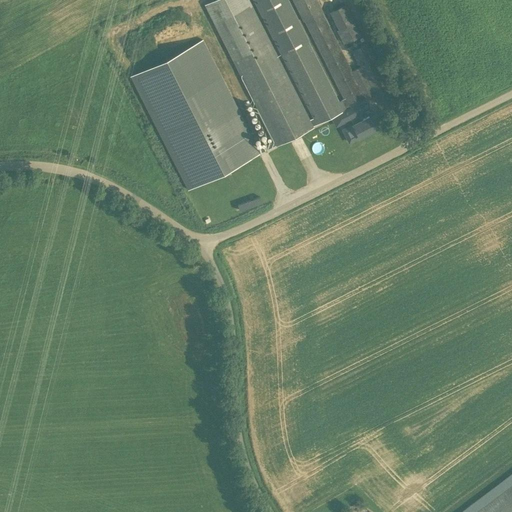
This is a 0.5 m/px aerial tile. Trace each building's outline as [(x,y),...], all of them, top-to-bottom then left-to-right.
[(270,147),(315,125),(251,0),(215,0),(200,8),(270,147)] [(332,10),(346,42),(363,35),(349,2),(332,10)] [(190,190),(262,154),(205,39),(132,75),(141,95),(148,91),(188,172),(182,175),(190,190)] [(354,105),(340,112),(330,117),(335,127),(350,119),(353,124),(343,130),(349,142),(359,137),(375,129),(368,116),(362,119),(354,105)] [(252,203),(231,213),(234,218),(255,208),(252,203)] [(511,511),(511,472),(459,511),(511,511)]
